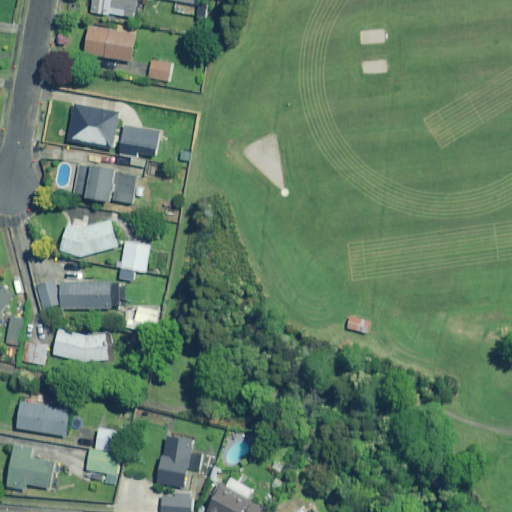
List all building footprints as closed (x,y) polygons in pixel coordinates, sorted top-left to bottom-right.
[(93,0),(91,12),(112,16),(111,22),(134,25),(137,0),(93,0)] [(137,35),(90,27),(85,54),(132,62),(137,35)] [(172,63),(151,60),(148,78),(169,82),(172,63)] [(120,112),(76,105),(69,142),(113,150),(120,112)] [(160,131),(125,127),(122,153),(157,157),(160,131)] [(116,171),(80,166),(76,197),(133,204),(137,175),(116,173),(116,171)] [(112,222),(64,232),(69,259),(118,249),(112,222)] [(161,232),(145,230),(145,238),(160,239),(161,232)] [(150,247),(125,243),(121,269),(146,273),(150,247)] [(59,307),(59,283),(41,283),(41,307),(59,307)] [(59,283),(59,307),(63,307),(63,310),(111,310),(111,301),(119,301),(120,283),(59,283)] [(0,315),(15,295),(0,284),(0,315)] [(160,309),(125,308),(124,331),(160,332),(160,309)] [(22,320),(3,315),(0,325),(19,331),(22,320)] [(349,318),(346,328),(366,333),(369,323),(349,318)] [(108,337),(57,331),(54,357),(105,363),(108,337)] [(70,411),(21,403),(17,429),(66,437),(70,411)] [(98,450),(121,452),(124,431),(100,428),(98,450)] [(188,471),(199,473),(203,454),(192,452),(194,442),(167,436),(158,483),(185,488),(188,471)] [(34,450),(13,446),(7,487),(27,490),(28,486),(51,489),(55,463),(32,460),(34,450)] [(121,452),(98,450),(98,452),(88,451),(86,470),(118,474),(121,452)] [(244,511),(256,491),(246,486),(250,479),(243,476),(240,483),(232,479),(228,487),(222,484),(206,511),(244,511)] [(287,484),(276,479),(272,488),(282,493),(287,484)] [(192,511),(193,496),(163,493),(161,511),(192,511)]
